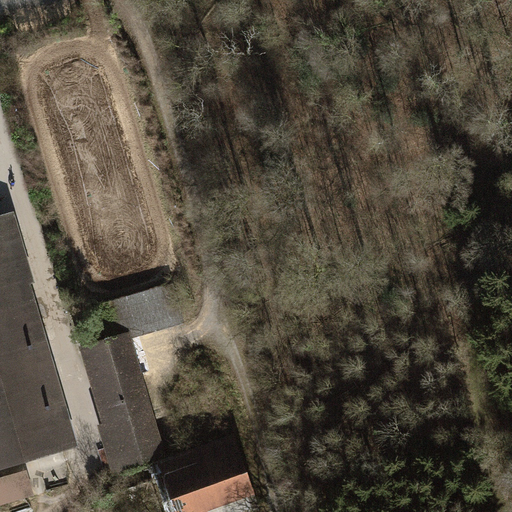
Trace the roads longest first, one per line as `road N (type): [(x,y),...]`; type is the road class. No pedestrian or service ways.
road 1 (track): [(277,511),(272,452),(140,0)]
road 2 (track): [(0,100),(95,468)]
road 3 (track): [(498,511),(479,279),(511,167)]
